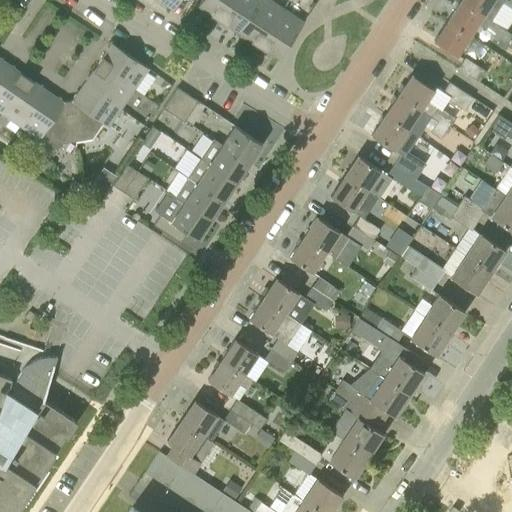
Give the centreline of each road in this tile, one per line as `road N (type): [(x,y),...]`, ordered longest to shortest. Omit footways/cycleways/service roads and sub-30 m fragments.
road 1 (residential): [(75,511),(322,131)]
road 2 (residential): [(322,131),(90,0)]
road 3 (residential): [(322,131),(410,0)]
road 4 (residential): [(426,466),(511,338)]
